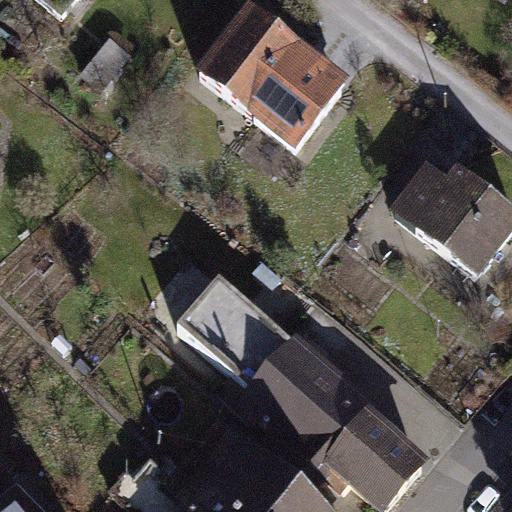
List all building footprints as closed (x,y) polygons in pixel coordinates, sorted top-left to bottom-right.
[(37,0),(65,22),(81,0),(37,0)] [(249,8),(194,80),(297,160),(352,85),(249,8)] [(427,167),(390,215),(478,285),(511,241),(511,210),(458,169),(449,182),(427,167)] [(178,334),(248,394),(239,408),(320,472),(322,468),(329,474),(323,481),(345,501),(352,494),(372,511),(394,511),(431,467),(370,412),(375,406),(297,339),(292,345),(220,282),(178,334)] [(326,511),(222,422),(164,482),(197,511),(326,511)] [(197,511),(164,482),(160,479),(162,472),(151,461),(120,494),(143,510),(141,511),(197,511)] [(0,511),(36,511),(19,490),(0,504),(0,511)]
